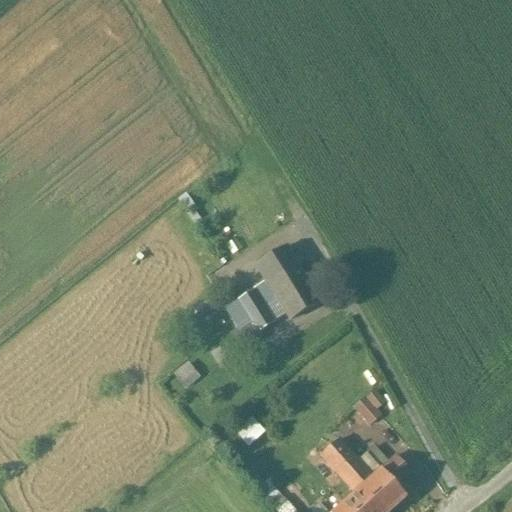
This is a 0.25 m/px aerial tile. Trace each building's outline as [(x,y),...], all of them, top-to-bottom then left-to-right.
[(289,250),(260,268),(272,287),(279,298),(294,322),(321,305),(299,269),(300,268),(289,250)] [(272,287),(258,296),(265,307),(279,298),(272,287)] [(258,296),(257,295),(242,304),(255,325),(261,335),(277,325),(265,307),(258,296)] [(255,325),(234,338),(244,353),(264,341),(261,335),(255,325)] [(187,389),(202,379),(191,363),(176,373),(187,389)] [(368,428),(384,416),(377,407),(384,402),(376,391),(354,407),(368,428)] [(256,418),(237,430),(247,446),(266,435),(256,418)] [(373,479),(341,443),(323,460),(356,497),(338,511),(391,511),(405,500),(395,490),(409,474),(395,459),(373,479)] [(293,511),(284,502),(274,511),(275,511),(293,511)]
